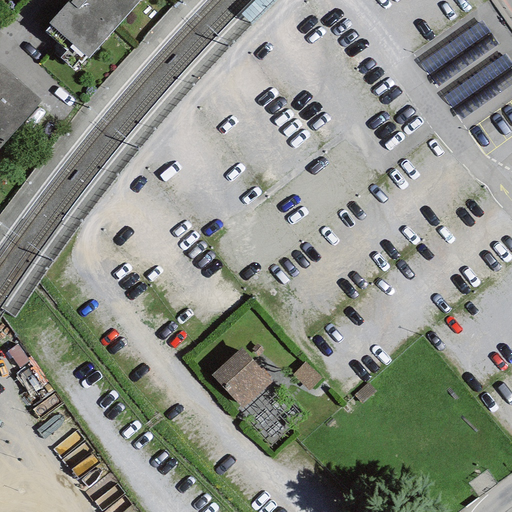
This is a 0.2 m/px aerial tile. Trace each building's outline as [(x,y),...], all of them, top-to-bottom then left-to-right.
[(115,28),(84,0),(68,0),(48,24),(87,59),(115,28)] [(140,0),(84,0),(115,28),(140,0)] [(273,0),(252,0),(240,12),(250,23),(273,0)] [(0,62),(0,145),(42,100),(0,62)] [(228,244),(254,278),(378,183),(351,149),(228,244)] [(211,375),(238,407),(270,379),(243,347),(211,375)] [(320,378),(304,362),(292,374),(308,390),(320,378)] [(354,394),(361,404),(376,392),(368,383),(354,394)]
